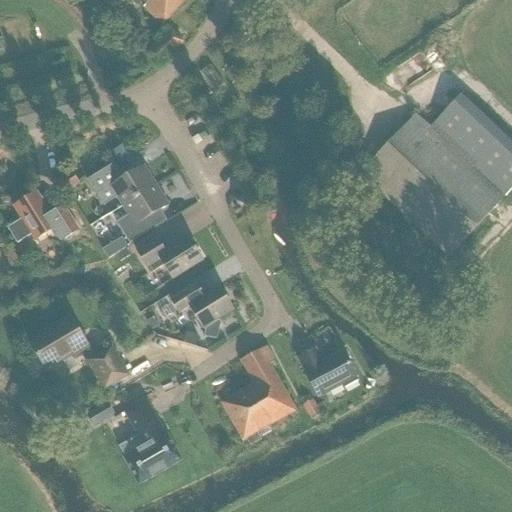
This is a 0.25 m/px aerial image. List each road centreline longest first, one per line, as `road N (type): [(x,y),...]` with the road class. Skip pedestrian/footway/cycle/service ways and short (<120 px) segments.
road 1 (residential): [(176,389),(269,327),(273,304),(146,93)]
road 2 (unclassified): [(0,133),(146,93)]
road 3 (unclassified): [(146,93),(206,37),(226,0)]
